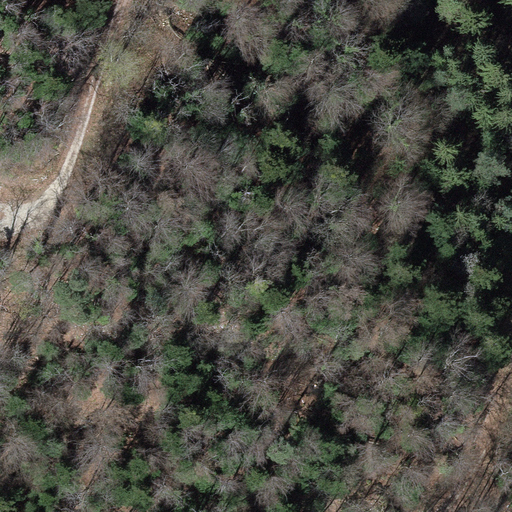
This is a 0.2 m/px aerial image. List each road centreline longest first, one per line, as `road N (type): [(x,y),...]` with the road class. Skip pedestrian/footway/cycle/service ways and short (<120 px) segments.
road 1 (track): [(118,0),(64,179),(36,216),(0,232)]
road 2 (track): [(443,511),(481,455),(511,341)]
